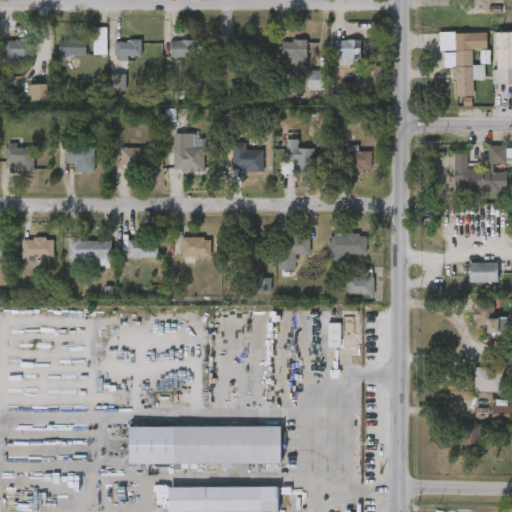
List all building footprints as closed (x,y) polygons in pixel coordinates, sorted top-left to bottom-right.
[(106,28),(106,55),(93,55),(93,28),(106,28)] [(511,30),(511,82),(495,83),(494,31),(511,30)] [(454,31),(486,32),(485,77),(473,77),(473,95),(454,94),(454,31)] [(85,39),(85,55),(56,55),(56,39),(85,39)] [(252,39),(223,39),(222,56),(251,57),(252,39)] [(14,63),(3,63),(3,40),(28,40),(28,57),(14,57),(14,63)] [(114,41),(140,41),(140,60),(114,60),(114,41)] [(195,41),(195,57),(169,57),(169,41),(195,41)] [(305,41),(305,65),(280,65),(280,41),(305,41)] [(335,64),(335,41),(359,41),(359,64),(335,64)] [(323,90),(308,91),(307,71),(322,71),(323,90)] [(110,76),(124,76),(124,90),(110,90),(110,76)] [(47,85),(29,86),(30,101),(48,101),(47,85)] [(56,125),(72,126),(72,111),(56,111),(56,125)] [(177,126),(189,127),(190,117),(178,116),(177,126)] [(313,149),(313,173),(284,173),(284,140),(297,140),(297,149),(313,149)] [(454,153),(467,152),(467,167),(488,167),(488,144),(506,144),(506,164),(496,164),(496,170),(505,170),(506,191),(454,191),(454,153)] [(33,147),(33,173),(16,173),(16,164),(5,164),(5,147),(33,147)] [(65,147),(93,147),(93,173),(74,173),(74,164),(65,164),(65,147)] [(145,149),(145,168),(120,168),(120,149),(145,149)] [(370,151),(370,171),(338,171),(338,151),(370,151)] [(173,172),(173,152),(203,152),(203,172),(173,172)] [(262,152),(262,172),(231,172),(231,152),(262,152)] [(329,257),(329,234),(365,234),(365,257),(329,257)] [(193,264),(181,264),(181,238),(210,239),(210,258),(193,257),(193,264)] [(265,262),(245,262),(245,238),(265,238),(265,262)] [(280,278),(280,238),(297,238),(297,278),(280,278)] [(20,239),(46,239),(46,264),(20,264),(20,239)] [(126,240),(156,240),(156,258),(126,258),(126,240)] [(110,241),(110,266),(96,266),(96,263),(68,263),(68,241),(110,241)] [(468,262),(497,262),(497,281),(468,281),(468,262)] [(345,296),(345,277),(362,277),(362,269),(368,269),(368,275),(373,275),(373,296),(345,296)] [(271,292),(271,279),(257,278),(256,292),(271,292)] [(509,318),(495,318),(496,300),(474,300),(474,327),(487,327),(487,333),(508,333),(509,318)] [(328,347),(340,347),(340,324),(328,323),(328,347)] [(474,389),(474,369),(494,369),(494,389),(474,389)] [(495,421),(495,404),(510,404),(510,421),(495,421)] [(478,423),(478,439),(459,439),(459,423),(478,423)] [(130,463),(130,425),(280,425),(280,463),(130,463)] [(168,511),(168,487),(277,487),(277,511),(168,511)]
